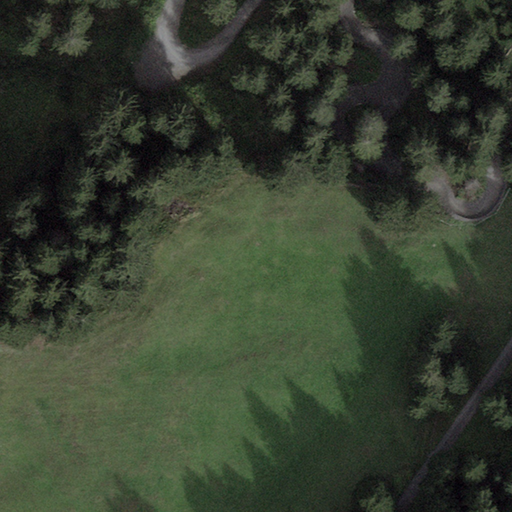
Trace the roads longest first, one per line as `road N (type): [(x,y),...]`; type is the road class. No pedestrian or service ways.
road 1 (track): [(255,0),(199,68),(177,70),(167,49),(175,0)]
road 2 (track): [(511,373),(418,511)]
